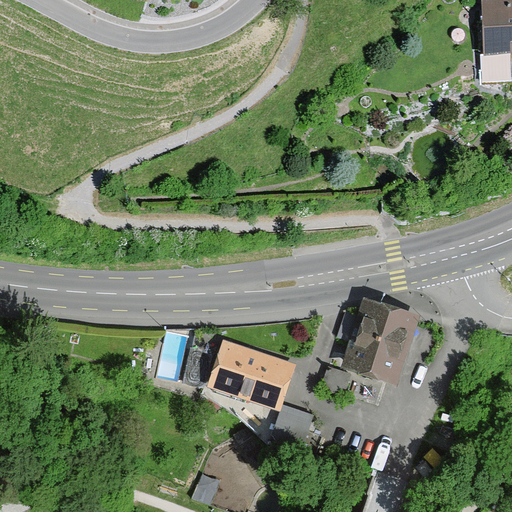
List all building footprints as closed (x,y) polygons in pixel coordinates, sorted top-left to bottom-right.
[(511,8),(478,9),(479,62),(511,61),(511,8)] [(351,364),(394,377),(411,320),(368,307),(351,364)] [(357,316),(345,311),(336,337),(348,341),(357,316)] [(219,341),(202,390),(275,414),(292,365),(219,341)] [(350,377),(327,369),(320,388),(343,396),(350,377)] [(300,464),(314,415),(283,406),(269,455),(300,464)] [(263,441),(252,425),(238,435),(248,451),(263,441)]
